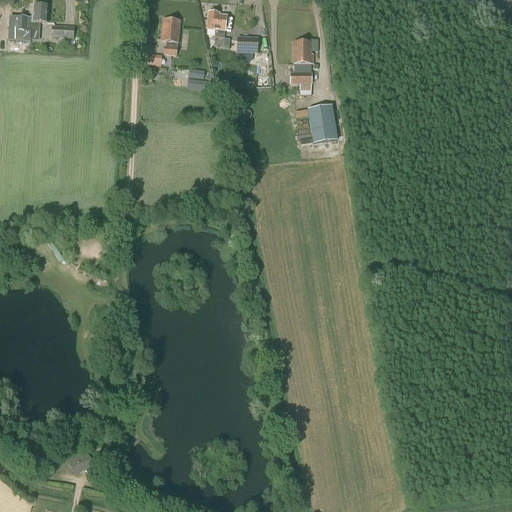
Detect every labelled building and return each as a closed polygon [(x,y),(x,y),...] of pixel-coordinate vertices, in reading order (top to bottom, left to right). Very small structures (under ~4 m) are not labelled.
[(32,15),(32,19),(31,32),(39,32),(40,25),(47,25),(48,8),(34,7),(33,15),(32,15)] [(225,33),(226,18),(219,17),(219,15),(208,14),(207,31),(216,32),(215,39),(224,40),(225,33)] [(31,32),(32,19),(17,18),(16,32),(26,33),(26,31),(31,32)] [(178,45),(180,23),(163,21),(161,44),(178,45)] [(73,41),(74,28),(52,27),(51,39),(73,41)] [(257,55),(257,41),(237,40),(237,54),(257,55)] [(311,76),(311,44),(294,44),(294,75),(290,75),(290,85),(300,85),(300,98),(311,98),(311,76)] [(176,58),(177,49),(164,48),(163,57),(176,58)] [(267,77),(266,53),(260,53),(260,54),(253,55),(254,64),(257,64),(257,78),(267,77)] [(162,57),(153,56),(152,68),(160,69),(162,57)] [(204,81),(205,73),(189,71),(188,79),(204,81)] [(202,92),(203,82),(188,81),(187,90),(202,92)] [(330,107),(307,112),(313,146),(336,142),(330,107)] [(307,112),(295,114),(300,148),(313,146),(307,112)] [(22,262),(26,265),(33,258),(29,254),(26,258),(22,262)] [(69,463),(69,464),(75,476),(94,467),(88,454),(69,463)]
